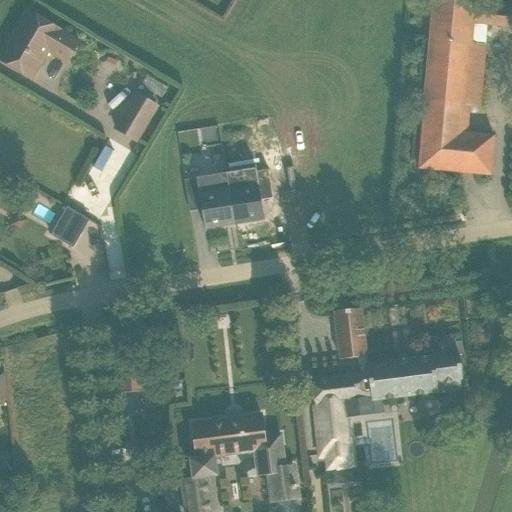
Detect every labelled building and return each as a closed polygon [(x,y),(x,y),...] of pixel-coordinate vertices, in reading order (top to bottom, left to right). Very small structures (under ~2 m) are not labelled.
[(427,1),(417,172),(491,176),(493,136),(466,135),(467,108),(479,109),(484,29),(506,31),(507,5),(427,1)] [(70,46),(20,15),(0,47),(0,71),(20,84),(37,56),(56,68),(70,46)] [(89,58),(91,72),(103,70),(102,57),(89,58)] [(114,128),(140,145),(159,116),(133,99),(114,128)] [(230,174),(225,174),(234,226),(264,221),(260,201),(272,199),(267,171),(256,173),(255,166),(229,170),(230,174)] [(205,230),(234,226),(225,174),(184,181),(189,213),(202,211),(205,230)] [(87,225),(68,213),(54,235),(74,247),(87,225)] [(322,355),(347,354),(345,307),(320,308),(322,355)] [(465,393),(458,334),(426,338),(429,357),(364,365),(365,373),(306,380),(318,476),(353,472),(345,407),(465,393)] [(112,399),(145,397),(142,344),(109,347),(112,399)] [(278,504),(297,502),(293,466),(284,467),(280,433),(263,436),(261,414),(184,423),(188,459),(182,460),(185,482),(179,482),(182,511),(212,511),(209,481),(215,480),(212,458),(250,453),(253,479),(264,478),(275,477),(278,504)] [(375,462),(377,420),(358,419),(356,462),(375,462)]
